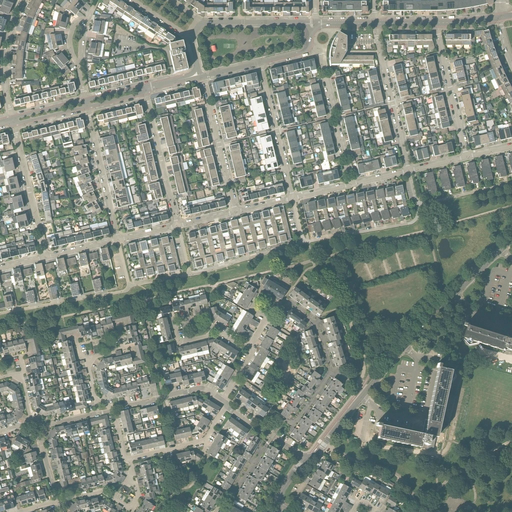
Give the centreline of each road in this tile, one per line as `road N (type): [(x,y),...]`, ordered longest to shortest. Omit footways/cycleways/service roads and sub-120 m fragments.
road 1 (track): [(0,327),(131,303),(511,204)]
road 2 (residential): [(259,429),(274,414),(292,425),(330,370),(316,324),(291,304)]
road 3 (residential): [(404,346),(431,362),(419,419),(388,415),(361,397)]
road 4 (residential): [(374,23),(410,172)]
road 5 (residential): [(350,185),(318,53),(309,44)]
road 6 (residential): [(178,226),(144,89)]
road 7 (residential): [(12,121),(44,257)]
road 8 (residential): [(435,23),(466,159)]
road 9 (residential): [(202,76),(235,211)]
road 10 (residential): [(294,197),(259,63)]
road 11 (residential): [(86,106),(119,240)]
road 12 (residential): [(129,286),(0,314)]
road 13 (residential): [(418,205),(410,223),(305,241)]
road 14 (residential): [(12,121),(5,63),(23,0)]
road 15 (residential): [(189,274),(305,241)]
road 16 (residential): [(125,461),(200,445),(225,409)]
